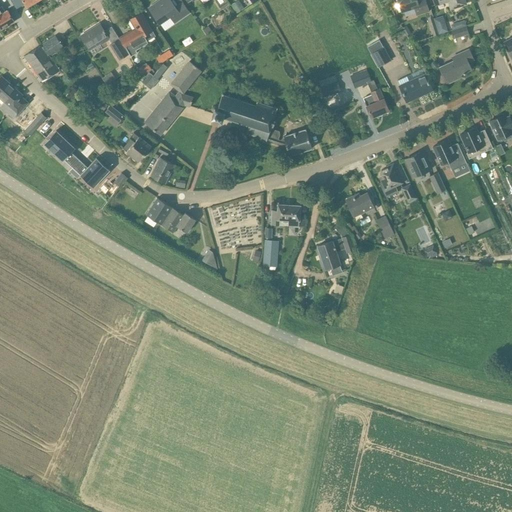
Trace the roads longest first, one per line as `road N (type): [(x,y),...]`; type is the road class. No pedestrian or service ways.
road 1 (tertiary): [(0,176),(269,332),(395,379),(511,410)]
road 2 (residential): [(318,168),(210,196),(162,192),(93,143),(3,49)]
road 3 (residential): [(318,168),(509,84)]
